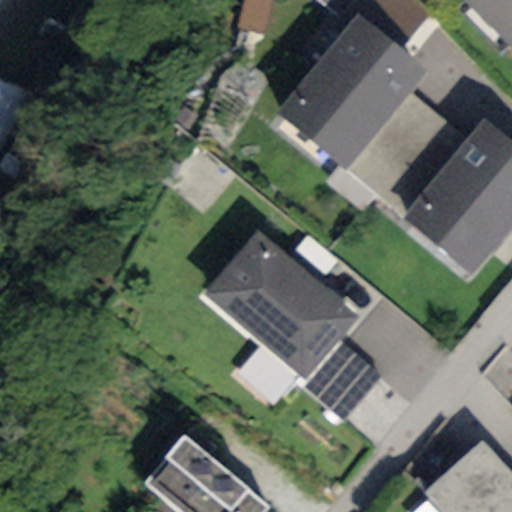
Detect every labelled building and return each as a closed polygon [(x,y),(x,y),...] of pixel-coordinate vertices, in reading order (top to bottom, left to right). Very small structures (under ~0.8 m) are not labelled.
[(318,0),(317,2),(347,26),(356,16),(399,51),(430,16),(413,0),(318,0)] [(511,0),(463,0),(511,48),(511,0)] [(399,51),(356,16),(347,26),(275,114),(342,171),(406,93),(424,71),(399,51)] [(0,162),(32,101),(0,84),(0,162)] [(465,141),(406,93),(342,171),(401,219),(465,141)] [(511,223),(511,145),(481,121),(465,141),(401,219),(469,276),(511,223)] [(357,316),(256,231),(202,295),(304,380),(335,342),(357,316)] [(379,377),(335,342),(304,380),(300,386),(344,421),(379,377)] [(264,511),(268,509),(183,436),(142,484),(174,511),(264,511)] [(511,511),(511,475),(480,442),(422,496),(436,511),(511,511)]
